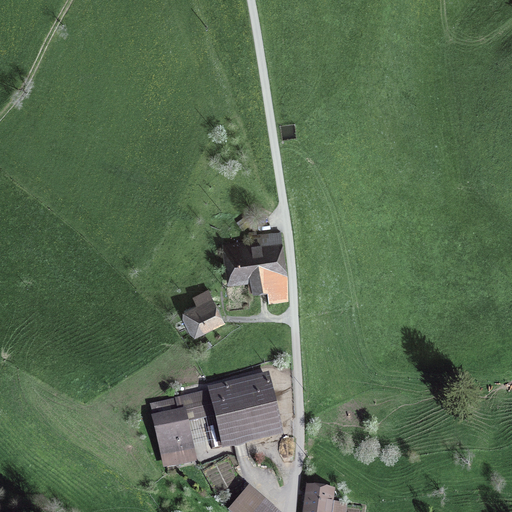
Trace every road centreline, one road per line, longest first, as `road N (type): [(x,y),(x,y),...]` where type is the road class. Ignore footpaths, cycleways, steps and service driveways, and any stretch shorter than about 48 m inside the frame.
road 1 (unclassified): [(291,511),(301,433),(293,288),(250,0)]
road 2 (track): [(70,0),(0,118)]
